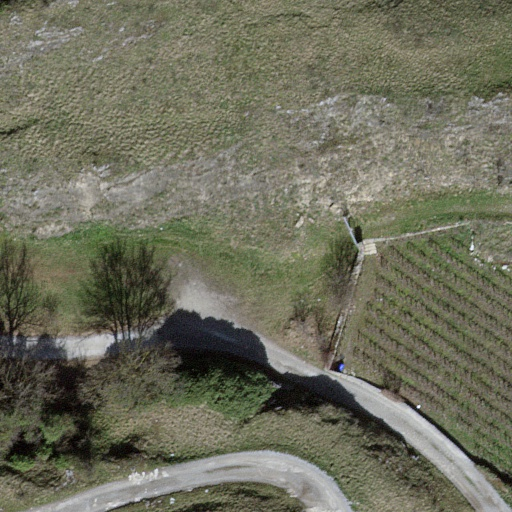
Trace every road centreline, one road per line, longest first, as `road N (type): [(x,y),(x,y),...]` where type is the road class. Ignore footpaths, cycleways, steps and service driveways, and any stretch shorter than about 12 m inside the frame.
road 1 (track): [(0,318),(127,324),(344,381),(419,430),(498,511)]
road 2 (track): [(330,511),(321,494),(282,472),(237,473),(89,511)]
